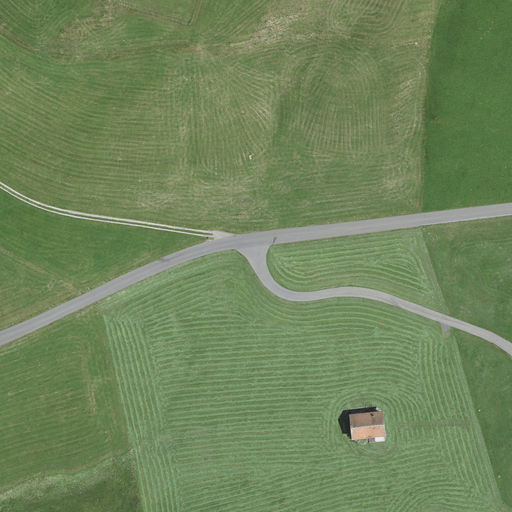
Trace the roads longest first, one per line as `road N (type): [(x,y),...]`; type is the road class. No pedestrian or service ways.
road 1 (unclassified): [(511,350),(388,298),(280,291),(262,273),(252,241)]
road 2 (tertiary): [(0,338),(192,252),(252,241)]
road 3 (tertiary): [(252,241),(511,209)]
